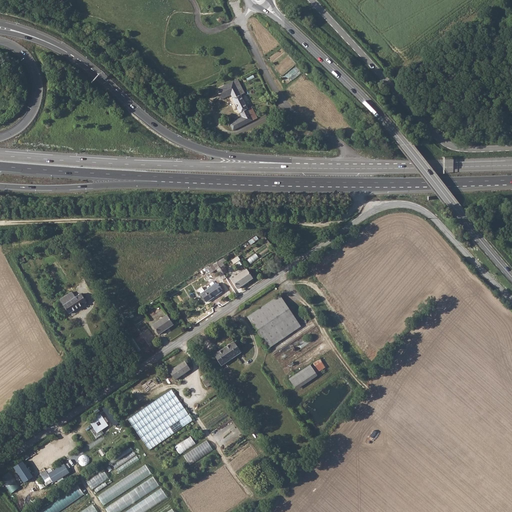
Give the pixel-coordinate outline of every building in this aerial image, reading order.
[(240,94),(233,82),(219,89),(222,95),(219,97),(220,99),(231,94),(233,98),(232,99),(239,112),(240,113),(242,116),(229,123),(233,130),(257,118),(252,107),(248,108),(240,94)] [(271,245),(264,236),(261,238),(268,247),(271,245)] [(251,263),(259,258),(256,254),(248,259),(251,263)] [(234,264),(235,263),(239,261),(240,260),(237,256),(231,260),(234,264)] [(216,262),(207,268),(209,272),(210,273),(216,270),(222,280),(226,277),(220,268),(216,262)] [(246,270),(231,280),(238,289),(252,278),(246,270)] [(86,271),(81,274),(83,278),(89,289),(94,287),(86,271)] [(204,291),(201,294),(200,294),(206,302),(222,291),(216,283),(204,291)] [(72,292),(60,300),(69,313),(78,307),(86,302),(81,294),(75,297),(72,292)] [(268,348),(300,327),(279,295),(247,317),(268,348)] [(167,315),(152,325),(158,334),(173,324),(167,315)] [(234,341),(214,355),(221,365),(241,351),(234,341)] [(185,361),(168,371),(174,380),(190,369),(185,361)] [(309,365),(288,379),(295,390),(316,376),(309,365)] [(209,377),(202,381),(206,387),(213,383),(209,377)] [(174,390),(129,417),(148,449),(193,422),(174,390)] [(108,425),(100,414),(89,422),(96,433),(108,425)] [(175,446),(180,454),(197,444),(192,436),(175,446)] [(309,439),(304,446),(309,449),(314,443),(309,439)] [(190,465),(214,450),(208,441),(184,455),(190,465)] [(111,460),(119,473),(140,460),(132,447),(111,460)] [(84,466),(91,461),(85,454),(79,460),(84,466)] [(51,467),(41,473),(47,485),(58,480),(59,482),(64,479),(63,477),(70,473),(65,463),(53,470),(51,467)] [(104,505),(153,474),(147,465),(98,495),(104,505)] [(14,468),(5,474),(16,489),(24,483),(14,468)] [(103,469),(86,481),(92,490),(109,478),(103,469)] [(154,477),(105,507),(108,511),(119,511),(160,487),(154,477)] [(58,511),(85,494),(79,486),(39,511),(58,511)] [(146,511),(169,498),(162,488),(124,511),(146,511)]
